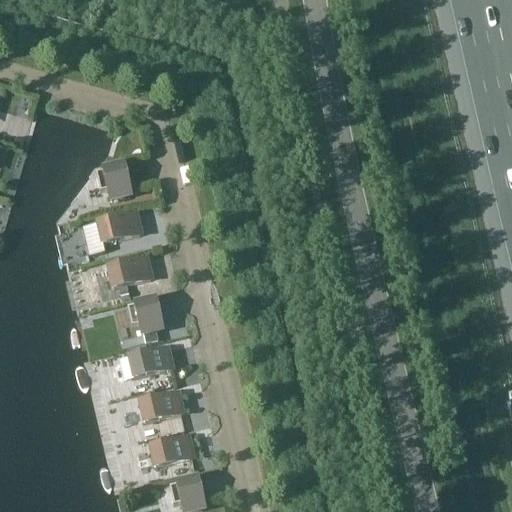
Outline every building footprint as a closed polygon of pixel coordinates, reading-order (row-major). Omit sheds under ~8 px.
[(109,203),(130,198),(123,169),(95,176),(100,195),(107,193),(109,203)] [(103,247),(140,239),(135,218),(98,226),(103,247)] [(113,292),(150,283),(145,262),(108,271),(113,292)] [(121,304),(129,302),(127,293),(119,295),(121,304)] [(155,334),(162,332),(155,303),(127,310),(131,329),(139,328),(141,337),(143,337),(155,334)] [(156,337),(155,334),(143,337),(144,340),(145,347),(158,344),(156,337)] [(128,353),(130,361),(147,357),(145,349),(128,353)] [(134,382),(171,373),(166,352),(147,357),(130,361),(129,361),(134,382)] [(140,402),(141,405),(156,402),(155,399),(154,394),(139,398),(140,402)] [(145,426),(182,418),(177,397),(140,406),(145,426)] [(149,443),(151,450),(166,447),(165,439),(149,443)] [(155,471),(192,462),(188,442),(166,447),(151,450),(150,450),(155,471)] [(182,511),(201,511),(204,511),(197,482),(169,489),(173,508),(181,507),(182,511)]
